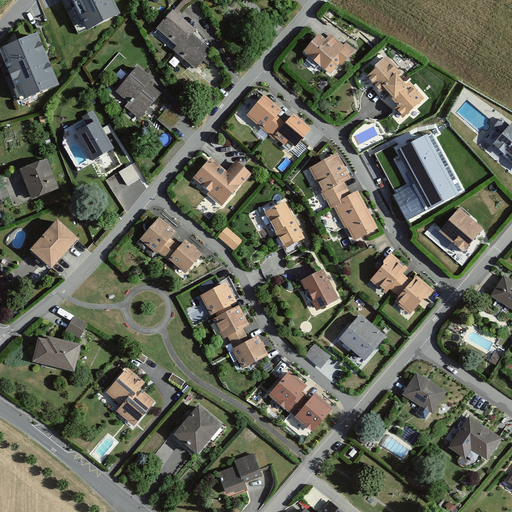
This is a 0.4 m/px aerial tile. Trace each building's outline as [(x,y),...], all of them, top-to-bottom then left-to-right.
[(111,0),(71,0),(87,31),(119,15),(111,0)] [(172,8),(152,28),(173,47),(171,50),(193,67),(209,47),(189,31),(194,27),(172,8)] [(36,34),(1,49),(24,101),(59,87),(36,34)] [(318,34),(303,52),(331,75),(340,64),(342,66),(355,49),(346,42),(344,45),(331,35),(326,41),(318,34)] [(382,57),(362,75),(400,118),(423,97),(406,81),(402,84),(393,75),(398,70),(382,57)] [(137,67),(116,93),(128,103),(125,107),(140,120),(161,95),(149,85),(152,80),(137,67)] [(264,96),(247,116),(291,153),(311,129),(294,114),(286,124),(277,117),(283,111),(264,96)] [(171,104),(158,118),(170,127),(178,118),(171,104)] [(86,124),(74,131),(91,160),(115,146),(92,109),(81,116),(86,124)] [(511,125),(508,122),(488,145),(511,163),(511,125)] [(428,136),(397,152),(429,211),(459,195),(428,136)] [(337,155),(309,169),(331,210),(335,208),(353,242),(376,230),(357,192),(351,195),(345,183),(350,180),(337,155)] [(208,157),(189,177),(220,204),(248,171),(233,162),(224,171),(208,157)] [(47,159),(20,170),(31,200),(59,189),(47,159)] [(118,172),(126,186),(140,178),(133,164),(118,172)] [(285,202),(264,213),(284,250),(305,239),(285,202)] [(456,209),(435,231),(460,252),(479,228),(456,209)] [(159,218),(141,239),(186,276),(203,255),(186,241),(180,248),(170,240),(177,233),(159,218)] [(52,219),(23,250),(46,268),(73,239),(52,219)] [(228,227),(218,237),(234,252),(244,241),(228,227)] [(387,252),(368,279),(383,294),(387,288),(396,294),(391,301),(408,315),(432,290),(414,275),(411,280),(400,273),(407,266),(387,252)] [(322,270),(300,282),(316,312),(339,300),(322,270)] [(511,281),(502,274),(487,295),(511,310),(511,281)] [(226,283),(200,297),(211,317),(215,315),(216,318),(213,320),(223,340),(228,338),(234,349),(232,350),(243,370),(269,356),(258,336),(250,341),(243,329),(250,326),(226,283)] [(386,336),(361,315),(342,337),(367,358),(386,336)] [(75,317),(65,332),(79,341),(88,325),(75,317)] [(46,341),(38,339),(33,363),(75,373),(81,345),(47,337),(46,341)] [(332,357),(316,343),(304,356),(321,370),(332,357)] [(148,358),(135,349),(131,354),(144,363),(148,358)] [(142,382),(127,369),(108,392),(124,405),(120,409),(136,422),(152,401),(137,389),(142,382)] [(308,387),(290,372),(270,395),(314,433),(334,409),(316,394),(310,402),(302,395),(308,387)] [(186,382),(174,373),(170,379),(183,387),(186,382)] [(445,391),(418,374),(406,393),(433,410),(445,391)] [(221,424),(200,405),(177,432),(198,450),(221,424)] [(503,439),(470,417),(448,449),(465,460),(471,451),(488,462),(503,439)] [(254,455),(237,461),(239,466),(221,473),(229,494),(246,488),(244,481),(261,475),(254,455)] [(306,511),(305,511),(342,511),(331,502),(322,511),(306,511)]
